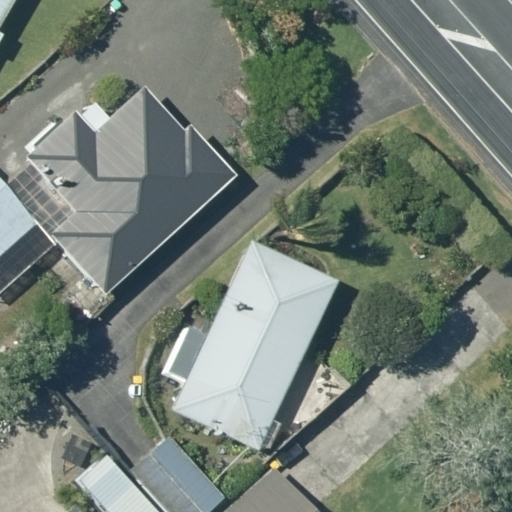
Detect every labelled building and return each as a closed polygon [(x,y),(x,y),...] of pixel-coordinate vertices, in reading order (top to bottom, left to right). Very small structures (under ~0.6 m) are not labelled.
[(0,0),(0,33),(19,0),(0,0)] [(24,161),(74,217),(51,236),(105,298),(240,180),(195,129),(187,136),(147,91),(96,136),(77,115),(24,161)] [(0,184),(0,260),(38,228),(7,192),(0,184)] [(257,454),(338,285),(256,246),(213,339),(192,329),(171,374),(189,383),(173,415),(257,454)] [(163,439),(124,473),(159,511),(203,511),(217,500),(163,439)] [(313,511),(277,470),(229,511),(313,511)]
